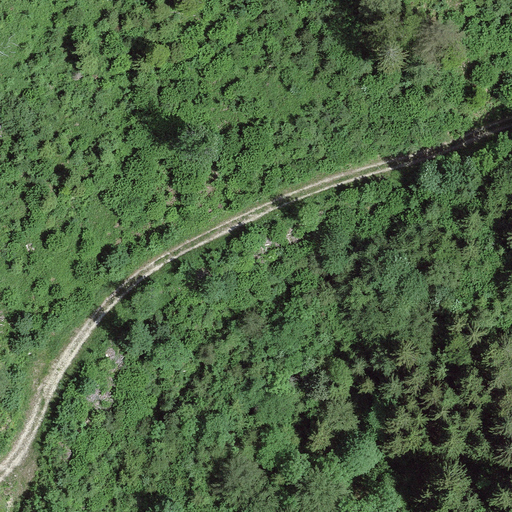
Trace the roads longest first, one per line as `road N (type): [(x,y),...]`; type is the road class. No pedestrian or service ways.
road 1 (track): [(511,125),(329,185),(148,274),(79,344),(0,476)]
road 2 (track): [(339,511),(343,493),(366,473),(418,461),(511,471)]
